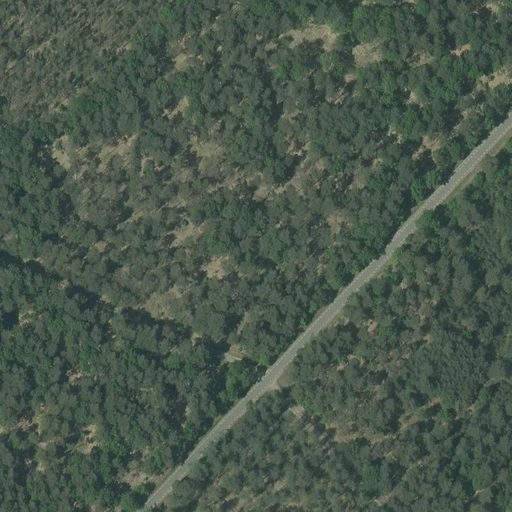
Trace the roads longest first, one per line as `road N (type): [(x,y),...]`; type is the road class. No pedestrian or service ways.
road 1 (unclassified): [(141,511),(511,118)]
road 2 (track): [(268,379),(0,260)]
road 3 (track): [(268,379),(384,511)]
